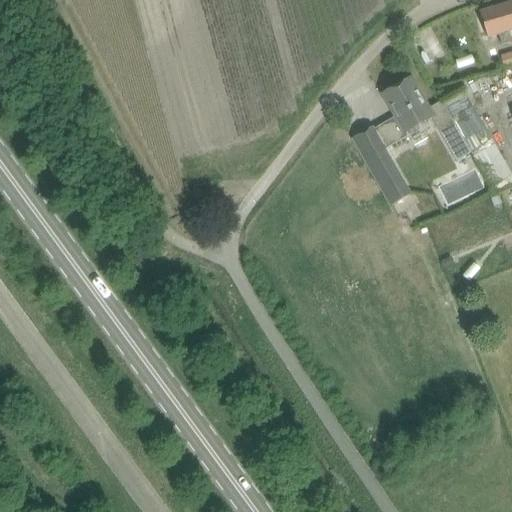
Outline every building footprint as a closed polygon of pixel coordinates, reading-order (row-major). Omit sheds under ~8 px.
[(511,2),(480,12),(488,37),(499,34),(502,46),(511,42),(511,2)] [(383,94),(393,111),(396,117),(377,128),(388,148),(407,137),(405,133),(432,118),(456,160),(470,152),(441,102),(429,109),(412,78),(383,94)] [(372,128),(353,139),(391,206),(410,195),(372,128)] [(499,196),(491,199),(495,211),(503,208),(499,196)] [(450,259),(442,262),(444,269),(453,265),(450,259)]
